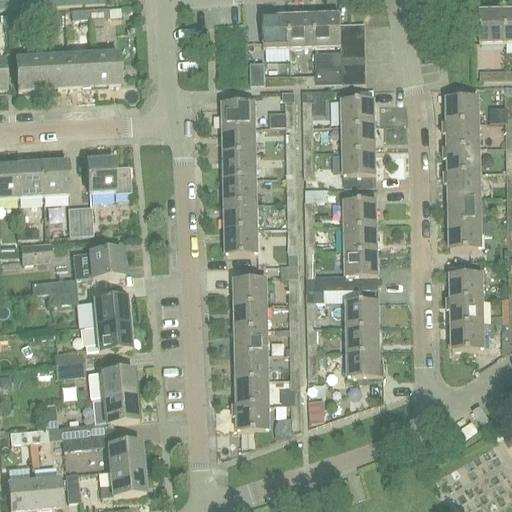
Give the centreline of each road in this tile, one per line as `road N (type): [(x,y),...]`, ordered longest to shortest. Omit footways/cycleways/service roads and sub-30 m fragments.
road 1 (residential): [(432,424),(423,372),(416,108),(396,0)]
road 2 (residential): [(203,511),(182,153),(169,125)]
road 3 (residential): [(207,511),(432,424)]
road 4 (residential): [(0,134),(169,125)]
road 5 (residential): [(169,125),(162,0)]
